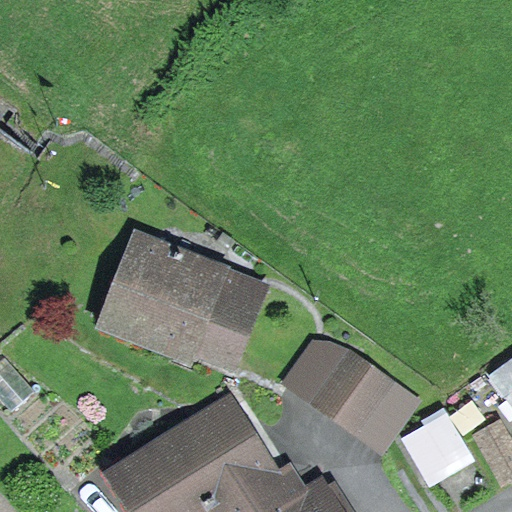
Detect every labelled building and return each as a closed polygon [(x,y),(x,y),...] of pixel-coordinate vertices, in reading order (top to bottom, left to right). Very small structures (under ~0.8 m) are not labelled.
[(82,511),(0,425),(0,196),(31,151),(0,130),(14,110),(0,100),(0,511),(82,511)] [(144,245),(130,282),(136,284),(121,322),(229,362),(257,291),(210,273),(181,257),(144,245)] [(316,405),(353,432),(390,380),(352,354),(316,405)] [(511,367),(499,376),(511,397),(511,367)] [(435,485),(479,459),(447,406),(403,432),(435,485)] [(206,511),(212,508),(214,511),(284,511),(289,509),(227,410),(121,477),(143,511),(206,511)] [(306,498),(289,509),(284,511),(329,511),(316,492),(306,498)]
